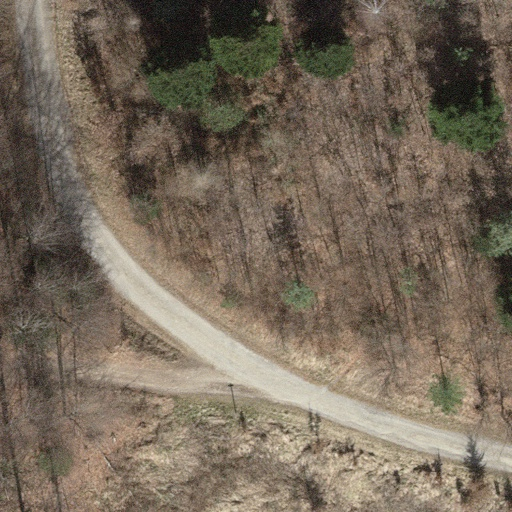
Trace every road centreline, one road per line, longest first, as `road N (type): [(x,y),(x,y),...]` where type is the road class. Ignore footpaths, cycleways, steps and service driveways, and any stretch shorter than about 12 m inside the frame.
road 1 (track): [(34,0),(57,150),(99,243),(172,315),(294,391)]
road 2 (track): [(294,391),(511,459)]
